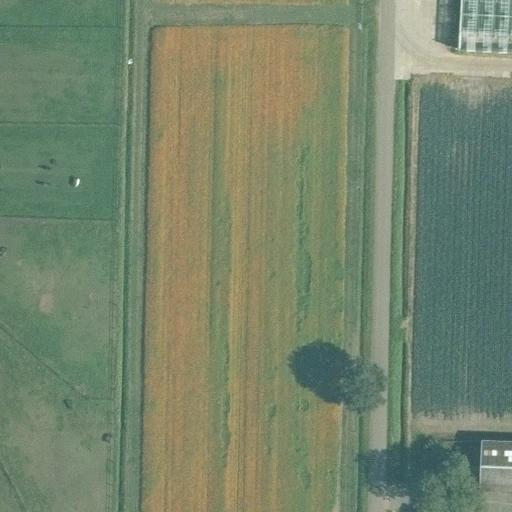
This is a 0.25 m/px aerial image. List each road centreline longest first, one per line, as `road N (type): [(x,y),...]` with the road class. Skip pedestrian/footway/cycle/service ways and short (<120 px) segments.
road 1 (unclassified): [(378,511),(393,0)]
road 2 (unknown): [(392,44),(511,52)]
